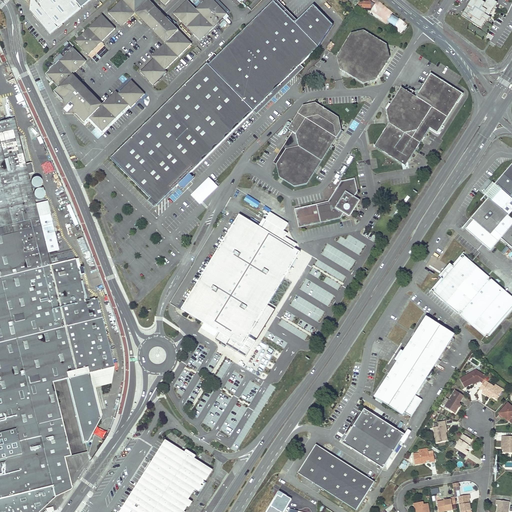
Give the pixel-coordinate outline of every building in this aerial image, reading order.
[(31,0),(31,1),(30,11),(50,35),(82,8),(75,0),(31,0)] [(148,0),(121,0),(108,13),(121,27),(134,15),(134,11),(140,12),(140,15),(147,22),(159,11),(148,0)] [(187,1),(174,14),(200,40),(226,14),(212,0),(205,0),(196,9),(187,1)] [(488,0),(485,5),(477,0),(472,0),(463,15),(462,17),(471,23),(481,30),(487,22),(489,24),(491,20),(489,18),(498,4),(491,0),(488,0)] [(206,63),(110,158),(157,205),(178,184),(188,175),(318,47),(332,25),(312,5),(294,23),(272,1),(207,65),(206,63)] [(371,1),(362,1),(360,3),(360,5),(362,7),(371,9),(395,25),(399,19),(371,1)] [(134,15),(121,27),(123,28),(137,14),(165,44),(152,56),(153,58),(154,58),(167,46),(169,47),(169,41),(165,41),(159,34),(170,23),(159,11),(147,22),(140,15),(140,12),(134,11),(134,15)] [(101,15),(75,41),(88,55),(115,28),(101,15)] [(159,34),(165,41),(169,41),(169,47),(167,46),(154,58),(153,58),(139,71),(153,85),(166,71),(164,69),(190,43),(170,23),(159,34)] [(351,34),(337,57),(340,69),(363,83),(369,82),(388,52),(387,45),(364,31),(351,34)] [(72,48),(45,74),(59,88),(54,92),(64,102),(72,102),(84,90),(73,78),(69,77),(70,72),(74,73),(86,62),(72,48)] [(388,52),(369,82),(375,81),(390,58),(388,52)] [(87,63),(86,62),(74,73),(70,72),(69,77),(73,78),(84,90),(72,102),(64,102),(76,114),(75,105),(88,93),(99,105),(99,107),(103,108),(104,104),(116,92),(115,91),(101,104),(74,76),(77,73),(87,63)] [(421,90),(410,93),(447,117),(457,103),(463,95),(462,94),(455,89),(454,90),(439,80),(439,79),(432,75),(431,74),(431,75),(426,82),(426,83),(421,90)] [(75,105),(76,114),(84,122),(88,118),(102,131),(128,105),(131,107),(144,93),(131,79),(117,93),(116,92),(104,104),(103,108),(99,107),(99,105),(88,93),(75,105)] [(389,124),(420,143),(429,129),(436,133),(438,133),(443,125),(442,125),(447,117),(410,93),(401,88),(396,96),(400,115),(388,117),(389,124)] [(386,111),(388,117),(400,115),(396,96),(386,111)] [(298,147),(286,149),(276,165),(279,177),(294,187),(307,184),(341,130),(338,118),(315,103),(303,106),(288,130),(296,134),(298,147)] [(58,250),(50,214),(42,216),(37,217),(31,192),(13,119),(9,120),(4,121),(0,122),(0,511),(39,511),(55,497),(71,489),(72,487),(65,457),(87,451),(85,442),(88,442),(101,418),(92,383),(90,373),(109,368),(113,367),(96,299),(84,302),(74,260),(72,260),(49,266),(47,259),(46,253),(58,250)] [(420,143),(389,124),(375,146),(405,166),(420,143)] [(57,177),(44,149),(35,153),(47,181),(57,177)] [(488,199),(472,218),(474,220),(466,229),(490,251),(501,238),(511,246),(511,165),(495,184),(501,189),(491,202),(488,199)] [(192,178),(188,175),(178,184),(182,188),(192,178)] [(199,205),(218,188),(209,178),(190,195),(199,205)] [(318,204),(323,223),(340,219),(343,213),(345,211),(346,211),(347,211),(348,211),(349,210),(349,209),(349,208),(347,207),(354,197),(357,192),(354,179),(341,181),(328,202),(318,204)] [(494,182),(483,194),(488,199),(491,202),(501,189),(495,184),(494,182)] [(257,189),(256,192),(269,198),(270,196),(257,189)] [(42,216),(36,191),(31,192),(37,217),(42,216)] [(62,194),(61,193),(60,193),(58,193),(57,193),(55,193),(54,194),(53,195),(53,196),(52,197),(52,198),(52,200),(52,201),(53,202),(54,203),(55,204),(56,205),(58,205),(59,205),(61,205),(62,204),(63,203),(64,202),(64,200),(64,199),(64,198),(64,196),(63,195),(62,194)] [(345,211),(343,213),(349,216),(359,200),(354,197),(347,207),(349,208),(349,209),(349,210),(348,211),(347,211),(346,211),(345,211)] [(318,204),(294,209),(298,228),(323,223),(318,204)] [(69,215),(70,214),(70,213),(70,211),(70,210),(69,208),(68,207),(66,206),(65,206),(64,206),(62,206),(61,207),(59,208),(58,209),(58,211),(58,212),(58,213),(58,214),(59,216),(60,217),(62,218),(63,218),(65,218),(66,218),(68,217),(69,216),(69,215)] [(240,215),(182,309),(204,322),(221,333),(242,345),(247,337),(269,302),(300,252),(294,248),(296,244),(285,237),(287,233),(263,219),(259,226),(240,215)] [(82,238),(76,240),(83,255),(88,253),(82,238)] [(72,260),(70,253),(47,259),(49,266),(72,260)] [(511,302),(511,299),(489,280),(490,280),(490,279),(489,279),(489,278),(488,278),(488,279),(464,259),(462,260),(461,259),(453,268),(451,266),(448,268),(450,272),(447,276),(443,275),(440,277),(443,280),(435,289),(437,290),(435,292),(459,312),(459,313),(459,314),(460,314),(461,314),(485,334),(486,332),(488,334),(511,305),(511,302),(511,303),(511,302)] [(454,335),(425,317),(407,346),(436,363),(454,335)] [(285,349),(288,344),(270,332),(267,338),(285,349)] [(242,345),(221,333),(217,339),(230,347),(247,357),(256,342),(247,337),(242,345)] [(397,362),(374,398),(376,399),(378,397),(382,400),(380,402),(402,416),(404,413),(411,417),(422,400),(415,396),(436,363),(407,346),(403,352),(401,351),(394,360),(397,362)] [(460,379),(464,388),(479,380),(479,382),(483,384),(485,381),(487,378),(476,370),(460,379)] [(483,384),(480,389),(483,391),(482,393),(489,398),(490,396),(492,397),(497,400),(502,392),(495,388),(485,381),(483,384)] [(454,391),(444,408),(450,412),(452,409),(455,411),(459,405),(458,404),(463,396),(454,391)] [(511,407),(508,404),(499,414),(508,422),(511,418),(511,419),(511,407)] [(364,409),(343,443),(383,468),(404,435),(364,409)] [(438,426),(433,427),(436,442),(447,440),(445,432),(444,425),(445,424),(445,421),(437,422),(438,426)] [(463,434),(454,447),(459,451),(466,455),(468,451),(466,450),(465,449),(468,445),(471,439),(463,434)] [(511,437),(502,437),(501,441),(503,441),(503,449),(503,453),(511,453),(511,437)] [(204,480),(211,470),(194,459),(196,456),(186,450),(184,453),(167,442),(153,463),(150,461),(144,471),(147,473),(121,511),(184,511),(182,510),(189,500),(187,499),(193,488),(195,490),(202,479),(204,480)] [(375,482),(320,447),(314,448),(298,472),(356,510),(375,482)] [(413,453),(414,465),(423,463),(422,462),(425,461),(429,461),(429,462),(434,461),(433,453),(428,454),(428,451),(413,453)] [(399,466),(404,469),(408,462),(404,460),(399,466)] [(459,497),(461,511),(465,511),(470,511),(469,504),(468,504),(467,500),(469,500),(470,499),(470,495),(459,497)] [(437,501),(438,511),(452,510),(451,505),(456,504),(455,496),(450,497),(450,499),(447,499),(443,500),(437,501)] [(496,511),(507,511),(509,501),(495,499),(495,504),(497,504),(496,511)] [(414,503),(415,509),(416,509),(418,508),(418,511),(429,511),(428,503),(424,504),(423,502),(414,503)]
